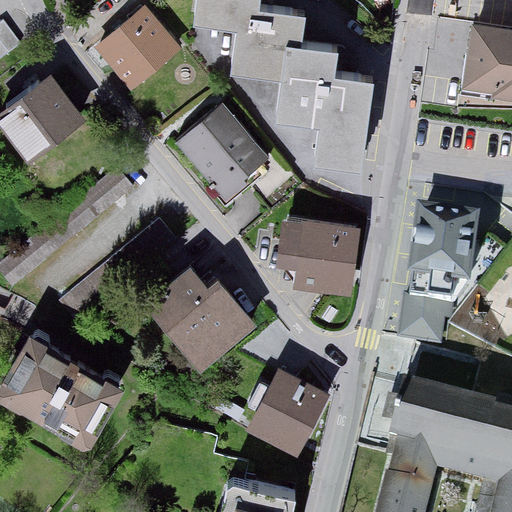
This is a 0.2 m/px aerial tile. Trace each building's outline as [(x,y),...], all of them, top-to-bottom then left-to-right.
[(260,0),(193,0),(190,23),(237,29),(231,72),(279,79),(273,121),(318,127),(312,169),(364,176),(377,78),(336,72),(339,47),(301,42),(304,13),(259,7),(260,0)] [(184,50),(147,6),(96,49),(133,92),(184,50)] [(511,26),(473,21),(462,90),(511,98),(511,26)] [(0,68),(26,50),(5,22),(0,25),(0,68)] [(87,123),(53,74),(0,110),(0,115),(32,161),(87,123)] [(268,154),(224,103),(176,144),(228,204),(266,171),(268,154)] [(140,191),(122,169),(0,263),(0,267),(16,287),(140,191)] [(479,225),(417,217),(407,287),(470,296),(479,225)] [(165,219),(62,294),(77,315),(124,280),(122,278),(178,236),(165,219)] [(358,230),(282,220),(273,285),(350,295),(358,230)] [(208,285),(192,264),(143,302),(199,374),(261,327),(221,276),(208,285)] [(123,388),(26,336),(0,384),(0,402),(89,450),(123,388)] [(330,396),(280,368),(246,428),(295,457),(330,396)] [(511,511),(511,409),(411,385),(379,511),(511,511)] [(223,484),(216,511),(296,511),(300,495),(238,480),(223,484)]
